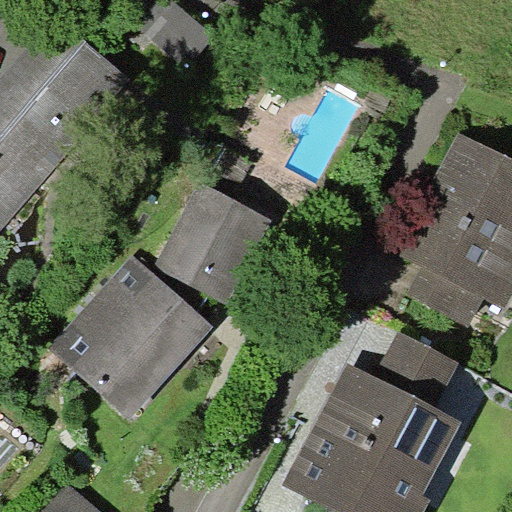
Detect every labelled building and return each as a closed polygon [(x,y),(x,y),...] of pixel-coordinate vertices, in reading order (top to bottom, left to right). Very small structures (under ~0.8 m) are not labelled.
[(34,19),(0,56),(0,251),(144,103),(34,19)] [(511,342),(511,163),(465,140),(395,294),(509,350),(511,342)] [(197,182),(154,270),(231,307),(274,220),(197,182)] [(213,328),(134,256),(49,348),(127,420),(213,328)] [(448,511),(489,426),(361,362),(295,498),(322,511),(448,511)]
